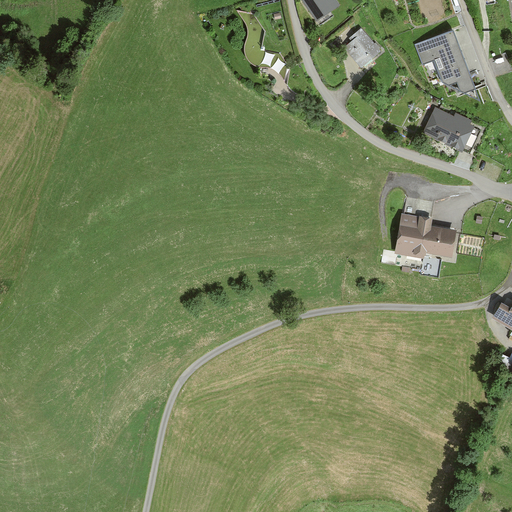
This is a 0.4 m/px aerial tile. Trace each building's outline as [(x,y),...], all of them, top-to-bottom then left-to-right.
[(305,0),(320,22),(342,6),(337,0),(305,0)] [(266,7),(238,11),(246,26),(247,36),(247,52),(252,63),(258,67),(272,69),(282,75),(290,88),(299,95),(309,97),(312,90),(297,61),(277,10),(266,7)] [(475,91),(453,30),(416,43),(430,81),(441,77),(443,83),(444,84),(448,96),(456,94),(457,97),(475,91)] [(382,52),(365,33),(346,49),(364,69),(382,52)] [(476,127),(438,109),(427,133),(465,151),(476,127)] [(460,226),(406,217),(401,248),(455,256),(460,226)] [(511,307),(503,302),(496,315),(511,323),(511,307)] [(511,354),(510,359),(498,353),(494,362),(511,371),(511,354)]
